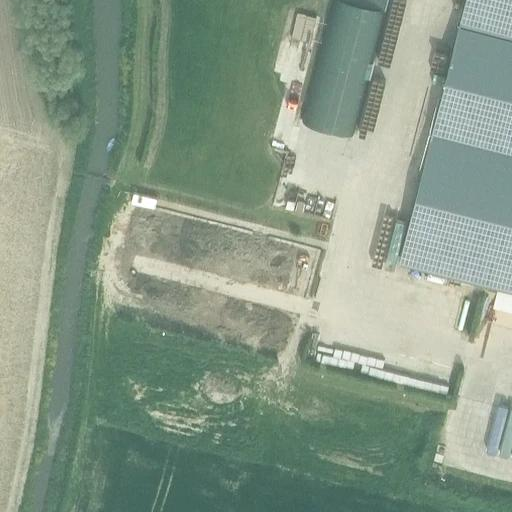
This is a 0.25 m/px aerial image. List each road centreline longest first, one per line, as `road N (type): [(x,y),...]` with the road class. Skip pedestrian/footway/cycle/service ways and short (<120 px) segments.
road 1 (unknown): [(490,342),(402,311),(383,291),(375,264),(429,0)]
road 2 (unknown): [(490,342),(471,424),(492,449),(511,456)]
